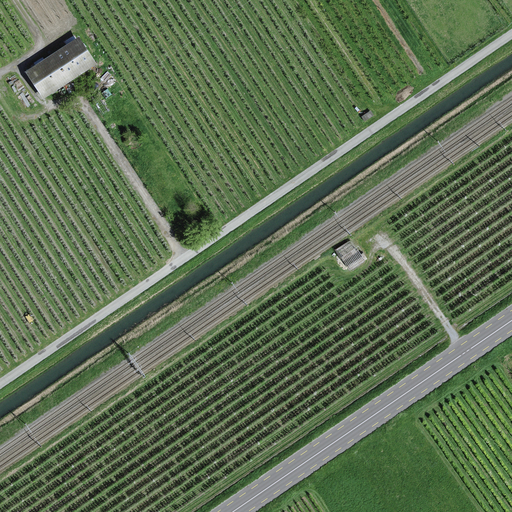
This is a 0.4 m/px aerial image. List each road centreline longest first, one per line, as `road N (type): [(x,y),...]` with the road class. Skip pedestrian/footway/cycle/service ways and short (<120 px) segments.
road 1 (unclassified): [(511,31),(0,382)]
road 2 (primary): [(511,312),(223,511)]
road 3 (primary): [(239,511),(511,325)]
